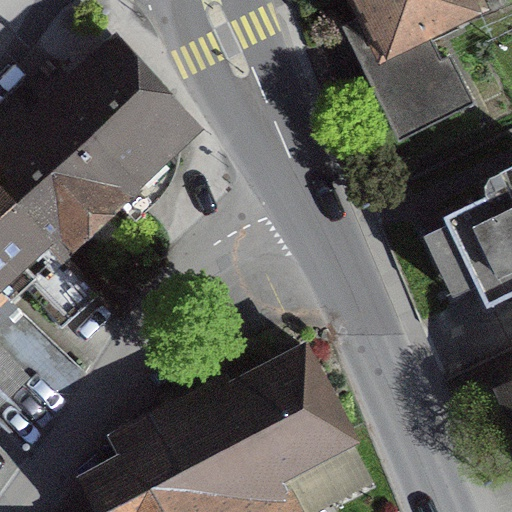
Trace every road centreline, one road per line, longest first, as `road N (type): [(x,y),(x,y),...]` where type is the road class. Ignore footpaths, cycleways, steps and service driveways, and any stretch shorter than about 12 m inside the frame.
road 1 (residential): [(15,511),(185,266),(297,194)]
road 2 (primary): [(297,194),(445,511)]
road 3 (primary): [(211,0),(297,194)]
